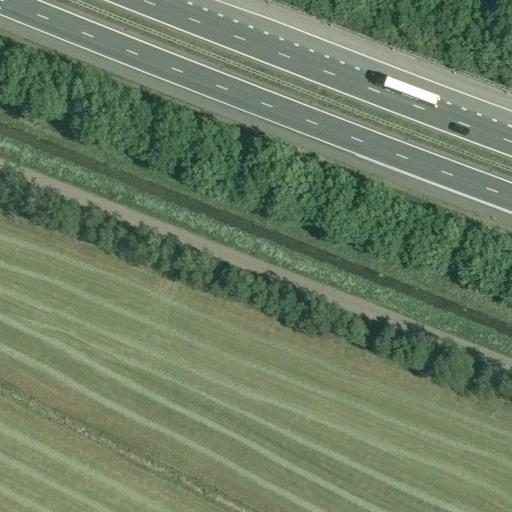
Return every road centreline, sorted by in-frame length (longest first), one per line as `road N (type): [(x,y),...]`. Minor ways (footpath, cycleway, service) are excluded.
road 1 (unclassified): [(511,371),(0,168)]
road 2 (motorway): [(0,1),(511,198)]
road 3 (motorway): [(511,142),(140,0)]
